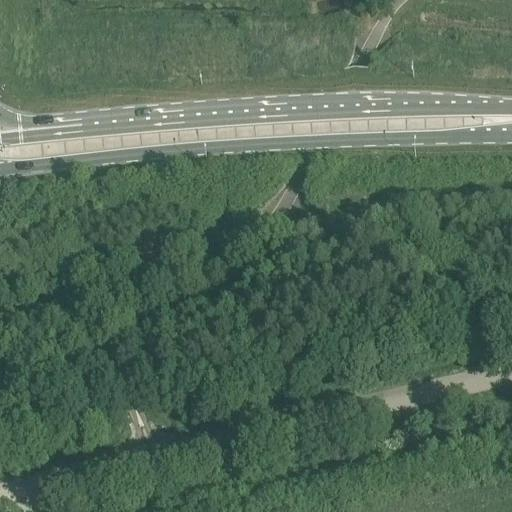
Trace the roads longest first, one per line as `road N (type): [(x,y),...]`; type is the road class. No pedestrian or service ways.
road 1 (unclassified): [(0,491),(511,369)]
road 2 (primary): [(511,122),(476,110),(347,113),(19,137),(0,145)]
road 3 (primary): [(0,160),(23,165),(237,144),(471,137),(511,123)]
